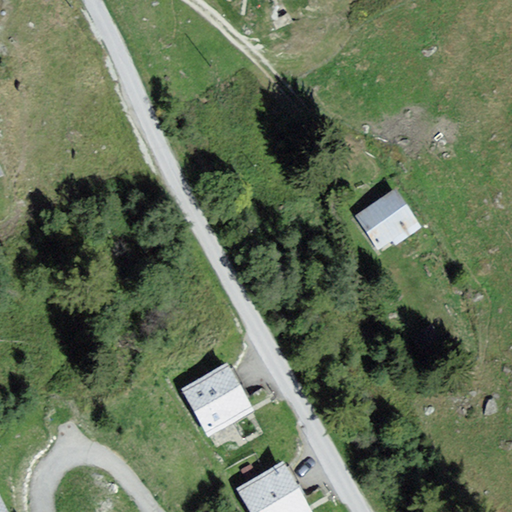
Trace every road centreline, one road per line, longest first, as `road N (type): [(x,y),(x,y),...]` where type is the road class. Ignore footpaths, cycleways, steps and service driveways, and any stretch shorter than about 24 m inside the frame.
road 1 (unclassified): [(64,0),(177,215),(350,511)]
road 2 (residential): [(149,511),(110,461),(76,452),(52,464),(33,496),(41,511)]
